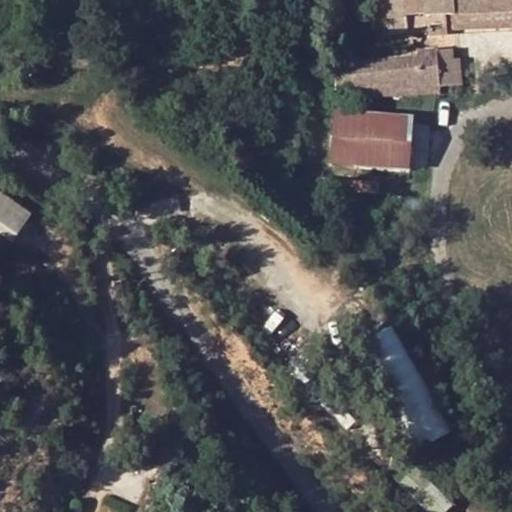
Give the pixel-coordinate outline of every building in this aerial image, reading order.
[(406,0),(407,12),(424,11),(423,0),(406,0)] [(448,10),(511,8),(511,0),(423,0),(424,11),(433,11),(448,10)] [(448,27),(511,26),(511,8),(448,10),(448,27)] [(433,32),(448,32),(448,27),(448,10),(433,11),(433,32)] [(433,32),(433,11),(424,11),(407,12),(407,32),(433,32)] [(424,49),(424,61),(335,61),(337,86),(390,86),(393,95),(439,92),(439,84),(439,49),(424,49)] [(439,49),(439,84),(463,84),(463,49),(439,49)] [(409,169),(413,118),(337,109),(331,160),(409,169)] [(0,227),(19,241),(40,213),(0,184),(0,227)] [(439,451),(467,434),(405,327),(376,344),(439,451)] [(443,511),(465,511),(471,506),(432,469),(416,486),(443,511)]
